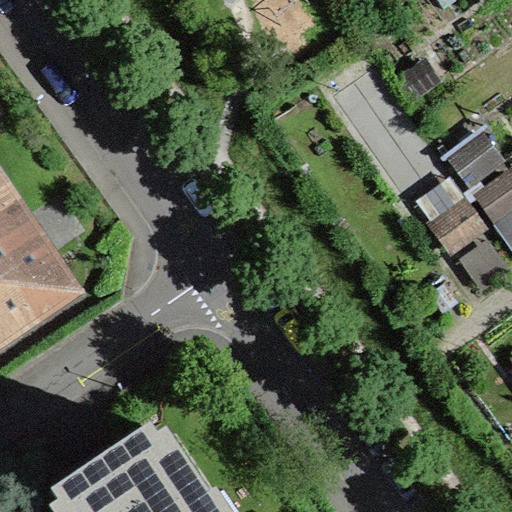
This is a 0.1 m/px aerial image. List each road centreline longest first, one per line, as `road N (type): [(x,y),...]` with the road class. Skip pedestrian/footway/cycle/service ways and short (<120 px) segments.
road 1 (tertiary): [(211,275),(14,0)]
road 2 (tertiary): [(386,511),(211,275)]
road 3 (residential): [(211,275),(0,411)]
